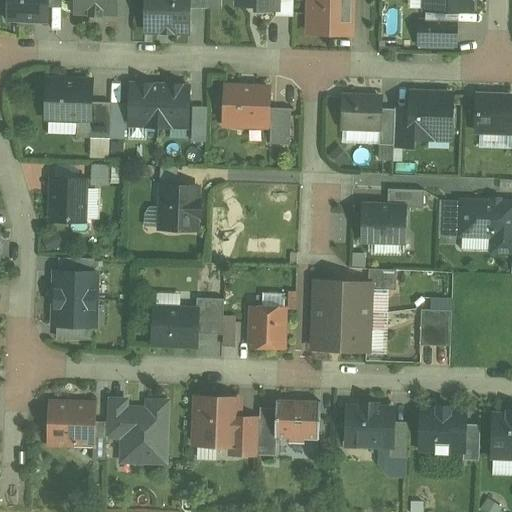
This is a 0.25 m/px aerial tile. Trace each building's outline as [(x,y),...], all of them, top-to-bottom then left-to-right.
[(49,0),(9,0),(9,2),(5,6),(5,13),(9,17),(9,20),(49,21),(49,0)] [(75,0),(75,15),(90,16),(90,17),(104,17),(104,16),(119,17),(119,0),(75,0)] [(145,0),(145,35),(189,37),(191,10),(190,0),(145,0)] [(190,0),(191,10),(207,11),(207,0),(190,0)] [(277,14),(279,14),(279,0),(235,0),(236,10),(256,10),(256,14),(277,14)] [(293,0),(279,0),(279,14),(277,14),(276,18),(294,18),(293,0)] [(353,0),(307,0),(307,37),(353,38),(353,0)] [(427,0),(427,11),(457,12),(472,12),(472,0),(427,0)] [(457,12),(428,11),(427,21),(457,22),(457,12)] [(427,21),(421,21),(420,45),(456,46),(457,22),(427,21)] [(93,82),(49,80),(47,119),(78,120),(92,121),(92,103),(93,82)] [(153,84),(140,84),(140,86),(131,85),(130,125),(148,126),(148,128),(171,129),(172,127),(190,128),(191,88),(183,87),(183,85),(170,85),(170,87),(153,86),(153,84)] [(271,89),(227,87),(225,123),(230,123),(234,127),(244,127),(247,124),(269,125),(270,109),(271,89)] [(453,95),(413,94),(412,111),(411,139),(412,139),(434,140),(434,133),(451,134),(453,95)] [(511,97),(478,96),(477,132),(511,133),(511,97)] [(383,99),(345,97),(343,128),(381,129),(382,129),(383,110),(383,99)] [(112,103),(92,103),(92,121),(78,120),(77,138),(111,139),(111,138),(112,125),(112,105),(112,103)] [(126,106),(112,105),(112,125),(125,125),(126,106)] [(208,109),(195,109),(194,128),(208,129),(208,109)] [(292,110),(270,109),(269,125),(272,125),(271,145),(291,146),(292,110)] [(396,110),(383,110),(382,129),(381,129),(380,146),(395,146),(396,110)] [(412,111),(396,110),(395,146),(412,147),(412,139),(411,139),(412,111)] [(125,125),(112,125),(111,138),(124,139),(125,125)] [(208,129),(194,128),(194,141),(207,141),(208,129)] [(107,165),(93,165),(92,182),(106,182),(107,165)] [(87,181),(53,179),(52,221),(70,222),(72,219),(86,220),(87,181)] [(199,188),(163,187),(161,229),(198,230),(198,218),(200,218),(201,201),(199,201),(199,188)] [(425,191),(389,190),(389,207),(406,207),(407,207),(406,209),(424,209),(425,191)] [(511,203),(445,201),(444,237),(462,238),(462,236),(494,237),(493,252),(511,252),(511,203)] [(389,207),(365,206),(363,241),(405,243),(406,209),(406,207),(389,207)] [(79,259),(60,259),(59,272),(78,273),(79,259)] [(96,260),(79,259),(78,273),(95,273),(96,260)] [(398,270),(370,269),(369,283),(371,283),(371,290),(397,291),(398,270)] [(59,272),(56,272),(55,299),(97,300),(98,273),(95,273),(78,273),(59,272)] [(369,283),(318,282),(315,350),(368,352),(371,290),(371,283),(369,283)] [(97,300),(55,299),(55,326),(58,326),(77,327),(94,327),(96,327),(97,300)] [(225,300),(198,299),(197,311),(199,311),(198,334),(224,335),(225,300)] [(287,309),(253,308),(252,315),(250,318),(250,324),(252,326),(251,348),(285,349),(287,309)] [(197,311),(156,310),(155,344),(198,346),(198,334),(199,311),(197,311)] [(453,311),(436,311),(436,322),(422,321),(421,346),(451,347),(453,311)] [(77,327),(58,326),(58,340),(76,341),(77,327)] [(94,327),(77,327),(76,341),(94,341),(94,327)] [(239,399),(197,398),(195,445),(233,446),(238,446),(239,418),(239,399)] [(321,402),(276,400),(276,409),(275,438),(276,438),(289,438),(289,442),(305,443),(305,439),(319,440),(321,402)] [(127,402),(109,401),(108,424),(108,437),(124,437),(125,409),(127,409),(127,402)] [(169,403),(150,402),(149,410),(127,409),(125,409),(124,437),(124,461),(166,463),(169,403)] [(97,404),(51,403),(49,445),(94,446),(95,446),(96,423),(97,404)] [(394,409),(350,407),(348,446),(391,447),(393,447),(394,422),(394,409)] [(467,412),(451,411),(451,407),(439,407),(438,411),(422,410),(421,450),(436,451),(436,455),(450,455),(450,451),(464,452),(466,452),(467,425),(467,412)] [(276,409),(260,408),(260,419),(258,451),(276,452),(276,438),(275,438),(276,409)] [(511,413),(510,413),(510,417),(496,417),(494,457),(511,457),(511,413)] [(260,419),(239,418),(238,446),(233,446),(232,454),(258,455),(258,451),(260,419)] [(409,423),(394,422),(393,447),(391,447),(391,458),(408,459),(409,423)] [(108,424),(96,423),(95,446),(94,446),(94,459),(107,460),(108,437),(108,424)] [(482,426),(467,425),(466,452),(464,452),(464,461),(480,461),(482,426)]
